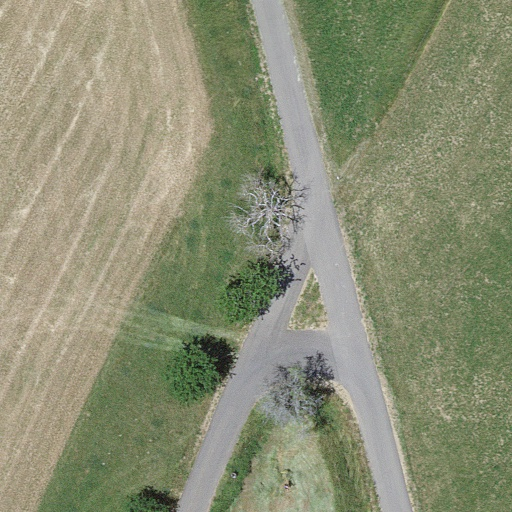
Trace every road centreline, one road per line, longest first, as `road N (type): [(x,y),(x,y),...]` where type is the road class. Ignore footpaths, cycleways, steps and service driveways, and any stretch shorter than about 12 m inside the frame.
road 1 (unclassified): [(397,511),(269,0)]
road 2 (track): [(203,511),(319,192)]
